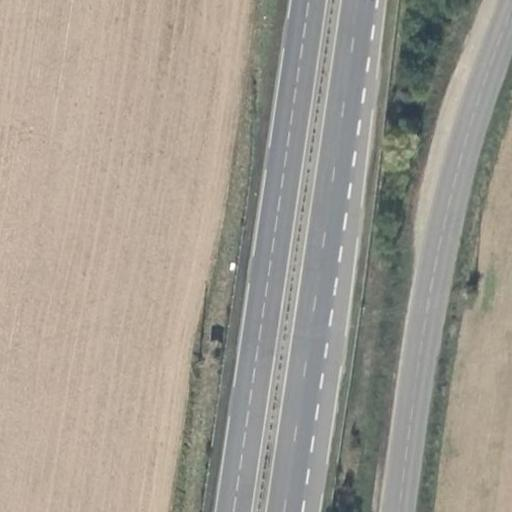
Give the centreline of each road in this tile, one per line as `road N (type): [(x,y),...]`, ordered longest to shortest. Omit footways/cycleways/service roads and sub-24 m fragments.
road 1 (tertiary): [(397,511),(420,334),(446,213),(511,2)]
road 2 (trunk): [(283,511),(359,0)]
road 3 (trunk): [(308,0),(234,511)]
road 4 (trunk): [(305,511),(377,0)]
